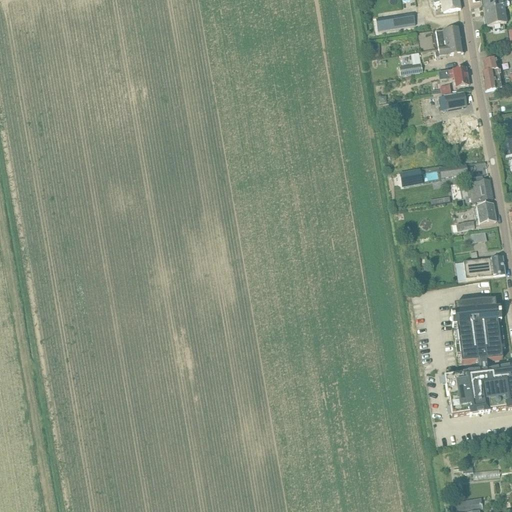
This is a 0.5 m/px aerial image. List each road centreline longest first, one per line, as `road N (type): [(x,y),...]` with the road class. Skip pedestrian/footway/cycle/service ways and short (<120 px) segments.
road 1 (unclassified): [(511,287),(462,0)]
road 2 (unknown): [(511,418),(446,423),(437,337),(445,302)]
